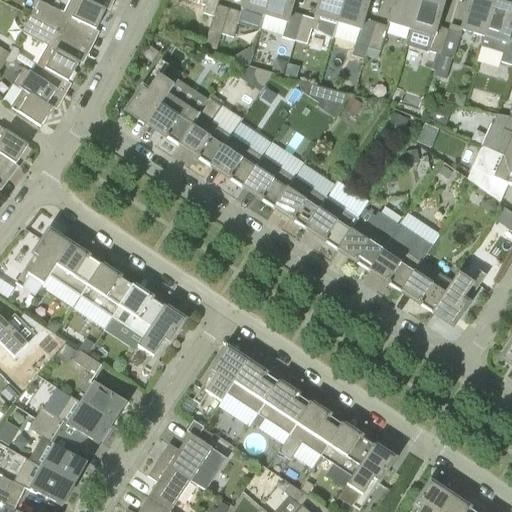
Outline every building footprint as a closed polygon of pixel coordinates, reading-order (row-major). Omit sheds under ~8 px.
[(30,18),(82,45),(90,29),(95,32),(105,11),(101,9),(80,0),(70,0),(64,15),(38,2),(30,18)] [(80,0),(101,9),(104,0),(80,0)] [(217,49),(221,36),(229,10),(217,7),(219,0),(206,0),(202,15),(212,18),(208,32),(204,45),(217,49)] [(259,32),(264,17),(269,0),(244,0),(241,10),(242,10),(241,14),(238,25),(259,32)] [(269,0),(264,17),(286,24),(282,39),(294,43),(302,18),(290,14),(294,0),(269,0)] [(306,47),(311,31),(315,32),(332,42),(337,24),(344,0),(319,0),(314,17),(315,18),(314,21),(302,18),(294,43),(306,47)] [(364,60),(367,50),(375,24),(364,21),(369,0),(344,0),(337,24),(359,31),(352,56),(364,60)] [(394,0),(387,24),(410,31),(419,0),(394,0)] [(440,0),(419,0),(410,31),(406,46),(428,53),(440,57),(448,31),(437,28),(444,5),(440,4),(440,0)] [(470,0),(461,31),(484,38),(495,0),(470,0)] [(511,4),(498,0),(495,0),(484,38),(481,47),(502,54),(500,64),(511,67),(511,39),(509,39),(511,27),(511,4)] [(229,10),(221,36),(233,39),(238,25),(241,14),(229,10)] [(37,65),(64,82),(68,84),(79,64),(73,61),(82,45),(30,18),(21,33),(47,48),(37,65)] [(367,50),(379,53),(387,28),(375,24),(367,50)] [(436,77),(447,80),(460,35),(448,31),(441,57),(436,77)] [(17,59),(20,56),(19,51),(13,48),(10,54),(17,59)] [(0,70),(5,63),(9,55),(0,49),(0,70)] [(9,55),(5,63),(9,66),(14,65),(17,59),(10,54),(9,55)] [(145,126),(168,96),(173,87),(160,79),(168,67),(161,62),(127,114),(145,126)] [(10,109),(40,129),(53,110),(47,106),(64,82),(37,65),(31,75),(24,70),(13,86),(21,92),(10,109)] [(309,86),(302,96),(317,105),(326,91),(309,86)] [(145,126),(178,148),(198,116),(168,96),(145,126)] [(210,169),(231,137),(212,124),(224,107),(211,98),(198,116),(178,148),(210,169)] [(482,150),(511,162),(511,119),(496,116),(482,150)] [(0,177),(10,163),(15,166),(28,147),(0,128),(0,177)] [(210,169),(241,190),(262,158),(231,137),(210,169)] [(511,162),(482,150),(468,182),(496,201),(500,204),(508,186),(511,188),(511,162)] [(241,190),(273,211),(294,179),(262,158),(241,190)] [(273,211),(305,232),(326,199),(294,179),(273,211)] [(305,232),(336,253),(358,220),(326,199),(305,232)] [(368,273),(400,225),(381,213),(378,218),(371,229),(358,220),(336,253),(368,273)] [(368,273),(400,294),(421,262),(432,246),(400,225),(368,273)] [(30,278),(42,286),(69,246),(68,246),(49,234),(15,285),(22,290),(30,278)] [(79,299),(101,267),(69,246),(42,286),(43,287),(49,278),(79,298),(79,299)] [(400,294),(432,315),(452,284),(422,263),(421,262),(400,294)] [(79,299),(111,320),(132,288),(101,267),(79,299)] [(452,284),(432,315),(433,316),(452,328),(486,277),(479,272),(471,284),(458,275),(452,284)] [(112,320),(143,340),(164,309),(132,288),(111,320),(112,321),(112,320)] [(164,309),(143,340),(137,349),(150,358),(143,369),(150,374),(184,323),(165,310),(164,309)] [(0,318),(0,345),(14,360),(27,346),(36,338),(19,321),(15,316),(6,325),(0,318)] [(23,316),(19,321),(36,338),(44,330),(23,316)] [(511,344),(501,361),(511,368),(511,344)] [(207,395),(220,404),(246,364),(245,363),(226,351),(192,402),(200,407),(207,395)] [(95,377),(101,367),(80,353),(73,363),(95,377)] [(256,416),(257,417),(278,385),(246,364),(220,404),(221,404),(226,395),(257,416),(256,416)] [(257,417),(289,438),(310,406),(278,385),(257,417)] [(81,405),(111,426),(123,408),(117,404),(118,402),(94,386),(81,405)] [(111,426),(81,405),(71,399),(57,419),(64,424),(67,426),(92,442),(93,440),(99,444),(111,426)] [(289,438),(320,459),(342,427),(310,406),(289,438)] [(57,434),(64,424),(57,419),(42,410),(35,420),(57,434)] [(50,444),(57,434),(35,420),(28,431),(50,444)] [(197,439),(203,429),(193,422),(186,433),(190,435),(197,439)] [(321,458),(352,479),(373,448),(342,427),(320,459),(321,459),(321,458)] [(211,451),(209,449),(217,438),(203,429),(197,439),(190,435),(178,452),(168,446),(158,461),(191,482),(211,451)] [(41,469),(73,487),(83,468),(77,465),(78,463),(53,448),(41,469)] [(373,448),(352,479),(346,487),(360,496),(352,508),(358,511),(359,511),(393,461),(374,449),(374,448),(373,448)] [(148,500),(168,511),(170,511),(191,482),(158,461),(147,478),(157,485),(148,500)] [(73,487),(41,469),(29,490),(55,504),(56,503),(62,506),(73,487)] [(0,481),(0,491),(20,501),(25,490),(2,478),(0,481)] [(307,481),(300,491),(306,496),(314,486),(307,481)] [(440,511),(450,498),(430,485),(411,511),(440,511)] [(327,511),(325,510),(292,487),(285,495),(302,510),(300,511),(327,511)] [(0,505),(14,511),(20,501),(0,491),(0,505)] [(470,511),(450,498),(440,511),(470,511)] [(125,511),(168,511),(148,500),(140,511),(127,511),(126,511),(125,511)] [(213,511),(228,511),(232,506),(223,500),(213,511)]
